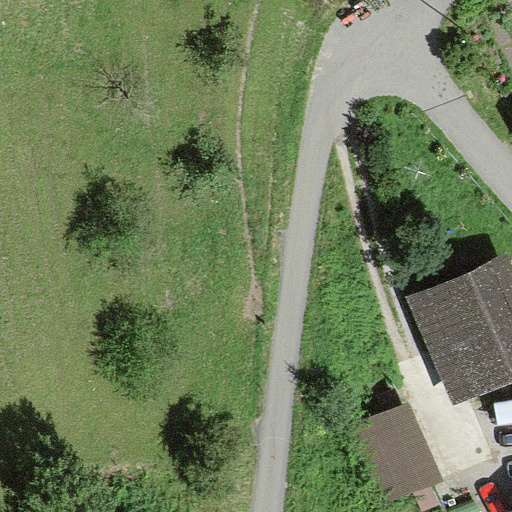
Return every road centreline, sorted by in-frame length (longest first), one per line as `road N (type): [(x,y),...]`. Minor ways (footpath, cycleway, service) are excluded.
road 1 (track): [(265,511),(331,88),(360,27),(394,0)]
road 2 (track): [(360,27),(511,192)]
